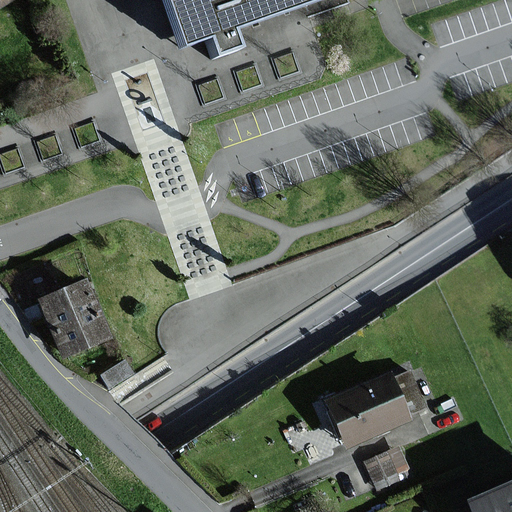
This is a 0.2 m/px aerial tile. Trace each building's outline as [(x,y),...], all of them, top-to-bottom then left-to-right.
[(163,0),(181,49),(206,41),(213,60),(238,51),(232,35),(327,0),(163,0)] [(87,282),(35,304),(61,367),(113,345),(87,282)] [(386,374),(320,400),(340,453),(407,428),(386,374)] [(374,480),(409,463),(398,441),(363,458),(374,480)] [(511,511),(511,487),(484,499),(489,511),(511,511)]
